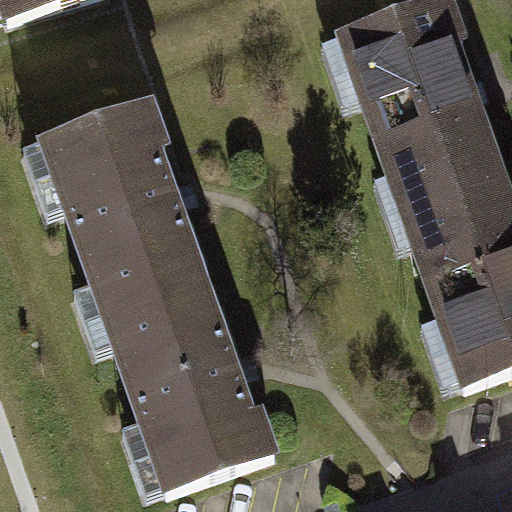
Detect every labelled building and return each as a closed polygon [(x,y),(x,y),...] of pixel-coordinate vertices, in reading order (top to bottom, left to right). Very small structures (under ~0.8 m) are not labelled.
[(107,0),(0,0),(0,1),(8,29),(108,0),(107,0)] [(448,7),(340,45),(392,189),(396,188),(407,220),(503,186),(456,54),(464,51),(448,7)] [(151,112),(42,150),(94,295),(98,294),(109,325),(206,291),(159,160),(167,157),(151,112)] [(511,210),(503,186),(407,220),(419,252),(414,254),(466,398),(511,381),(511,210)] [(206,291),(109,325),(120,356),(116,358),(167,503),(276,465),(260,420),(252,422),(206,291)]
